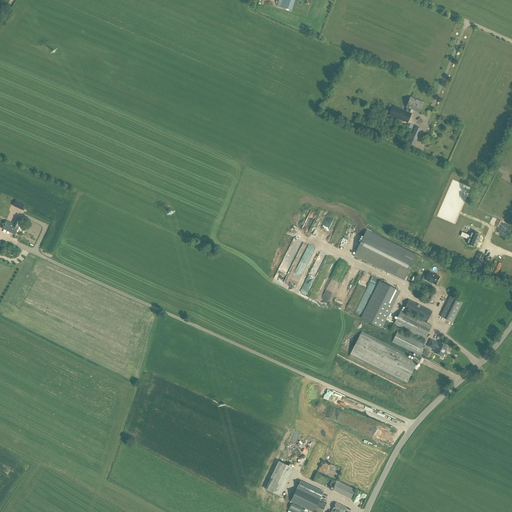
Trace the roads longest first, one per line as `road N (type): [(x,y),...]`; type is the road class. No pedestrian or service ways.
road 1 (residential): [(416,424),(0,236)]
road 2 (tertiary): [(416,424),(511,325)]
